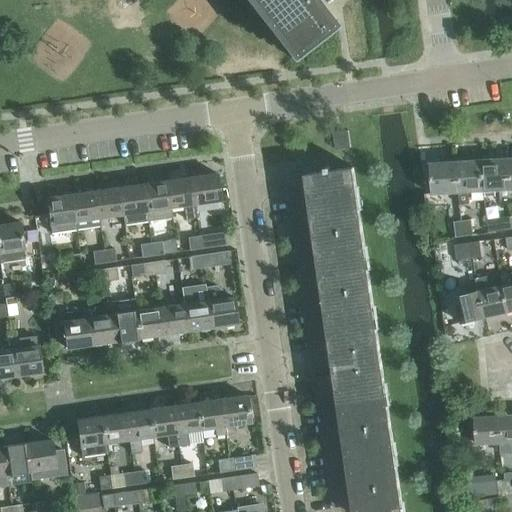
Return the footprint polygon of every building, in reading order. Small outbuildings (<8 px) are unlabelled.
[(254,0),(296,53),(331,26),(310,0),(254,0)] [(335,149),(351,147),(349,131),(333,133),(335,149)] [(485,192),(501,191),(502,203),(511,202),(509,160),(483,161),(485,192)] [(458,163),(460,193),(485,192),(483,161),(458,163)] [(433,195),(459,193),(460,193),(458,163),(431,164),(433,195)] [(313,172),(361,511),(403,511),(354,167),(331,170),(331,165),(325,166),(326,171),(313,172)] [(215,173),(190,177),(193,204),(195,204),(219,201),(215,173)] [(186,219),(196,217),(197,217),(195,204),(193,204),(190,177),(166,180),(169,208),(183,206),(186,219)] [(142,184),(147,221),(171,218),(169,208),(166,180),(142,184)] [(118,187),(122,215),(123,225),(147,221),(142,184),(118,187)] [(98,218),(99,218),(122,215),(118,187),(95,190),(98,218)] [(95,190),(70,194),(74,222),(75,221),(77,229),(100,226),(99,218),(98,218),(95,190)] [(74,222),(70,194),(45,198),(49,225),(74,222)] [(486,217),(489,233),(501,230),(498,215),(486,217)] [(511,228),(511,216),(503,217),(505,230),(511,228)] [(463,221),(465,235),(473,234),(471,219),(463,221)] [(465,235),(463,221),(454,222),(456,237),(465,235)] [(20,222),(18,222),(0,224),(0,262),(25,259),(20,222)] [(198,236),(199,249),(226,245),(224,232),(198,236)] [(199,249),(198,236),(188,238),(190,250),(199,249)] [(150,243),(152,256),(164,254),(162,241),(150,243)] [(472,242),(474,257),(482,256),(479,241),(472,242)] [(474,257),(472,242),(454,245),(456,260),(474,257)] [(152,256),(150,243),(140,244),(142,257),(152,256)] [(103,250),(105,263),(116,261),(114,248),(103,250)] [(105,263),(103,250),(93,251),(94,264),(105,263)] [(200,255),(202,267),(229,263),(227,251),(200,255)] [(43,274),(54,273),(51,252),(41,253),(43,274)] [(80,253),(69,255),(71,268),(82,266),(80,253)] [(202,267),(200,255),(191,256),(192,269),(202,267)] [(153,262),(155,275),(166,273),(164,260),(153,262)] [(155,275),(153,262),(143,263),(145,276),(155,275)] [(105,269),(107,282),(119,280),(117,267),(105,269)] [(107,282),(105,269),(95,270),(97,283),(107,282)] [(82,272),(71,274),(73,286),(84,285),(82,272)] [(511,272),(511,273),(511,285),(503,288),(509,313),(511,312),(511,272)] [(14,283),(3,284),(5,298),(16,296),(14,283)] [(462,324),(486,319),(480,294),(477,283),(465,286),(468,297),(456,300),(462,324)] [(205,287),(207,300),(210,328),(236,324),(232,296),(230,297),(230,293),(225,292),(221,290),(217,287),(215,285),(205,287)] [(480,294),(486,319),(509,313),(503,288),(480,294)] [(207,300),(183,303),(187,331),(210,328),(207,300)] [(16,302),(5,303),(7,316),(18,315),(16,302)] [(159,307),(163,335),(187,331),(183,303),(159,307)] [(135,310),(139,338),(163,335),(159,307),(135,310)] [(62,317),(62,321),(66,349),(91,345),(87,317),(86,310),(65,313),(62,317)] [(111,314),(115,342),(139,338),(135,310),(111,314)] [(111,314),(87,317),(91,345),(115,342),(111,314)] [(10,341),(12,349),(16,376),(41,372),(36,337),(10,341)] [(0,378),(15,376),(16,376),(12,349),(0,350),(0,378)] [(236,432),(235,424),(250,422),(246,394),(220,398),(225,434),(236,432)] [(200,429),(214,427),(215,436),(225,434),(220,398),(196,402),(200,429)] [(189,444),(187,431),(200,429),(196,402),(172,405),(178,446),(189,444)] [(149,409),(153,436),(166,434),(168,447),(178,446),(172,405),(149,409)] [(142,451),(140,438),(153,436),(149,409),(125,412),(129,439),(131,453),(142,451)] [(105,443),(128,440),(129,439),(125,412),(101,416),(105,443)] [(106,453),(105,443),(101,416),(76,419),(81,456),(106,453)] [(501,445),(511,443),(511,417),(499,418),(501,445)] [(501,445),(499,418),(476,420),(478,446),(501,445)] [(25,444),(29,471),(54,467),(54,465),(64,463),(62,449),(52,450),(50,440),(25,444)] [(5,474),(29,471),(25,444),(1,447),(5,474)] [(229,458),(231,471),(256,467),(254,454),(229,458)] [(231,471),(229,458),(218,460),(220,472),(231,471)] [(181,465),(183,478),(194,476),(192,463),(181,465)] [(183,478),(181,465),(170,466),(172,479),(183,478)] [(133,472),(135,485),(146,483),(144,470),(133,472)] [(135,485),(133,472),(123,473),(125,486),(135,485)] [(232,477),(233,489),(259,486),(257,473),(232,477)] [(101,490),(112,488),(110,475),(99,477),(101,490)] [(233,489),(232,477),(221,478),(222,491),(233,489)] [(497,480),(499,496),(499,498),(509,497),(506,479),(497,480)] [(184,484),(185,496),(196,495),(195,482),(184,484)] [(71,485),(73,497),(85,495),(83,484),(71,485)] [(185,496),(184,484),(173,485),(175,498),(185,496)] [(136,490),(138,503),(149,502),(147,489),(136,490)] [(138,503),(136,490),(125,492),(127,505),(138,503)] [(103,508),(115,507),(113,494),(101,495),(103,508)] [(509,497),(499,498),(501,510),(511,509),(509,497)] [(477,501),(478,511),(490,511),(488,500),(477,501)] [(46,511),(45,501),(34,502),(35,511),(46,511)]
